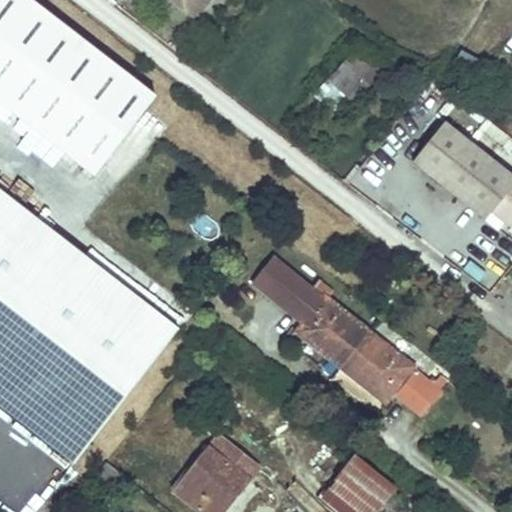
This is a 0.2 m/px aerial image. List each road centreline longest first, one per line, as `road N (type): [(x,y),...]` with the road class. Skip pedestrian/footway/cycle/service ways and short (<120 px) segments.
road 1 (unknown): [(97,0),(474,279)]
road 2 (unknown): [(475,511),(404,436),(211,293)]
